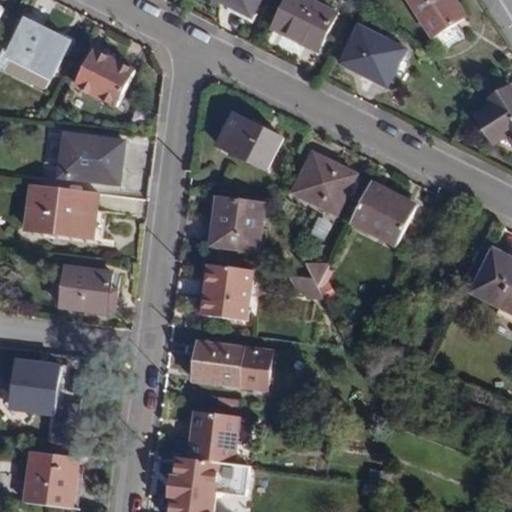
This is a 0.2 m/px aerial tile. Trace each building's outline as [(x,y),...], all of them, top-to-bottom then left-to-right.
[(218,0),(252,17),(260,0),(218,0)] [(336,14),(307,0),(289,0),(275,29),(319,50),(336,14)] [(466,18),(454,0),(409,0),(434,39),(466,18)] [(47,90),(71,45),(23,21),(0,67),(47,90)] [(406,51),(361,28),(343,64),(388,87),(406,51)] [(118,107),(136,70),(95,50),(77,87),(118,107)] [(511,88),(490,101),(492,106),(478,116),(496,143),(511,135),(511,137),(511,88)] [(268,171),(283,140),(236,116),(220,147),(268,171)] [(120,186),(125,142),(65,134),(59,178),(120,186)] [(337,215),(357,176),(314,155),(294,194),(337,215)] [(372,183),(352,224),(397,246),(417,205),(372,183)] [(100,193),(34,185),(28,230),(94,239),(100,193)] [(265,205),(219,199),(214,247),(259,253),(265,205)] [(511,259),(495,251),(473,294),(511,313),(511,259)] [(296,295),(325,302),(333,268),(304,261),(296,295)] [(113,290),(115,274),(68,268),(63,308),(117,315),(120,291),(113,290)] [(246,322),(252,285),(209,278),(204,317),(246,322)] [(403,320),(417,289),(410,285),(395,316),(403,320)] [(428,294),(417,289),(403,320),(413,325),(428,294)] [(267,392),(272,353),(199,343),(194,381),(267,392)] [(56,419),(63,367),(18,361),(11,413),(56,419)] [(198,412),(193,459),(236,465),(242,419),(198,412)] [(27,503),(74,509),(79,461),(33,454),(27,503)] [(251,469),(176,460),(169,511),(216,511),(219,493),(248,497),(251,469)] [(371,468),(368,482),(378,484),(382,471),(371,468)] [(382,471),(378,484),(377,487),(387,491),(392,473),(382,471)]
